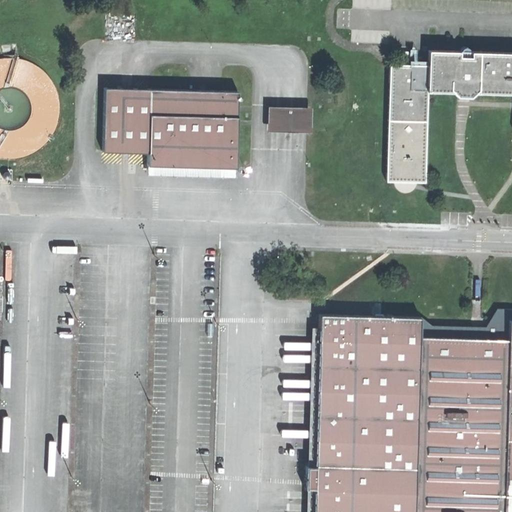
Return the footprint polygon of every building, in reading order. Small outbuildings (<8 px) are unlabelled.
[(426,63),(388,62),(385,180),(423,180),(426,89),(460,90),(511,91),(511,51),(427,49),(426,63)] [(237,90),(102,87),(101,150),(146,152),(146,164),(234,166),(237,90)] [(265,129),(309,130),(310,106),(266,104),(265,129)] [(145,175),(234,177),(234,166),(146,164),(145,175)] [(420,316),(419,335),(507,338),(508,319),(511,319),(511,308),(497,308),(485,327),(431,325),(420,316)] [(511,511),(511,319),(508,319),(507,338),(419,335),(420,316),(318,314),(318,325),(314,464),(307,464),(304,464),(303,486),(306,486),(313,487),(312,511),(511,511)] [(314,464),(318,325),(311,324),(307,464),(314,464)] [(312,511),(313,487),(306,486),(304,511),(312,511)]
